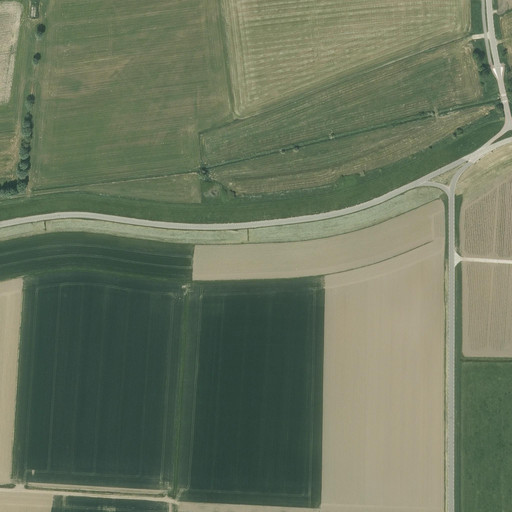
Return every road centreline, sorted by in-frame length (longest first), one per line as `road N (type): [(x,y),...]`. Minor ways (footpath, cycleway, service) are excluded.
road 1 (tertiary): [(0,226),(66,215),(192,228),(286,223),(360,207),(415,183)]
road 2 (unclassified): [(451,511),(451,194)]
road 3 (unclassified): [(510,126),(488,0)]
